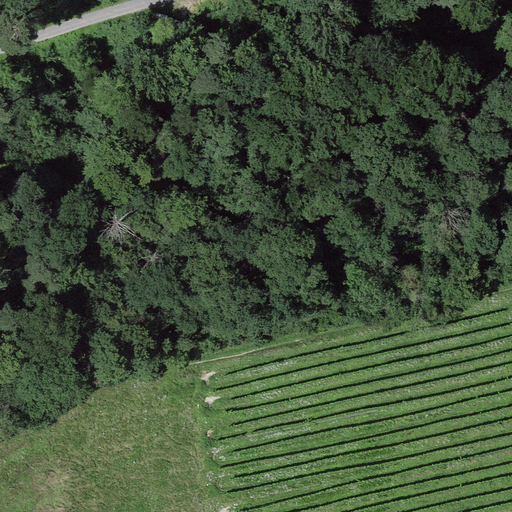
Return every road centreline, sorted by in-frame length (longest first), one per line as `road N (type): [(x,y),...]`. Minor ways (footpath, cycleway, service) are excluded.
road 1 (track): [(0,432),(163,372),(511,276)]
road 2 (track): [(169,0),(0,58)]
